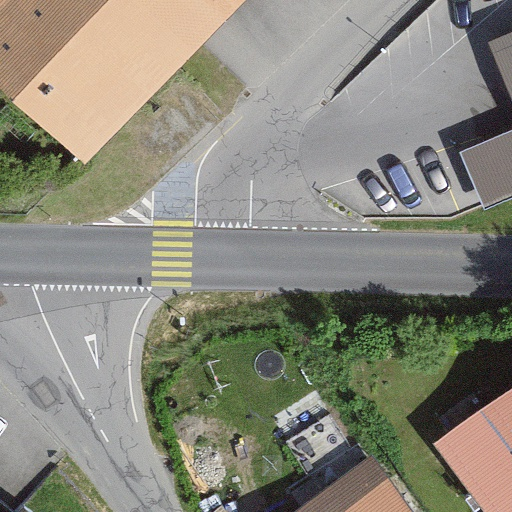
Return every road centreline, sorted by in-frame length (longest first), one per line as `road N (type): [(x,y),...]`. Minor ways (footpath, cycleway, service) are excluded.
road 1 (residential): [(251,265),(258,143),(383,0)]
road 2 (residential): [(23,258),(63,368),(148,511)]
road 3 (tertiary): [(511,271),(251,265)]
road 4 (tertiary): [(251,265),(23,258)]
